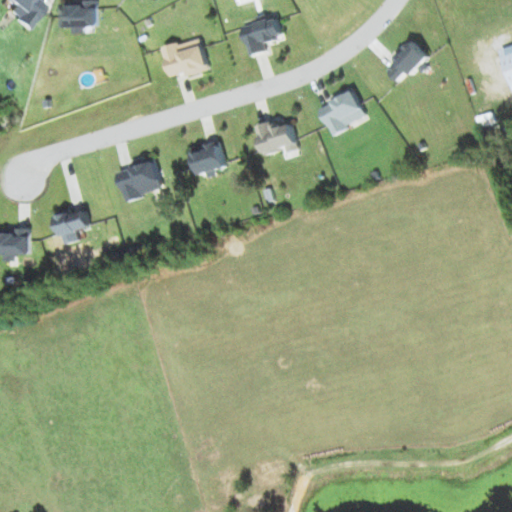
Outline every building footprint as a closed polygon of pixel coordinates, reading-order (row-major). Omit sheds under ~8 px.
[(5,0),(12,6),(7,13),(27,29),(46,6),(37,0),(5,0)] [(87,33),(87,27),(100,26),(99,0),(89,0),(65,1),(66,28),(75,27),(75,33),(87,33)] [(266,42),(285,37),(280,17),(245,27),(253,56),(269,51),(266,42)] [(189,76),(212,70),(203,37),(166,48),(174,76),(188,72),(189,76)] [(399,61),(390,71),(402,81),(410,72),(414,75),(431,57),(412,38),(394,57),(399,61)] [(369,117),(355,86),(332,97),(334,102),(323,108),(334,133),(369,117)] [(267,154),(290,148),(291,152),(301,149),(294,121),(274,126),(272,121),(259,125),(267,154)] [(219,170),(230,167),(222,140),(195,148),(204,177),(220,173),(219,170)] [(130,199),(167,190),(159,157),(134,163),(136,169),(123,172),(130,199)] [(77,214),(75,208),(61,212),(69,244),(83,240),(81,231),(95,227),(90,210),(77,214)] [(0,254),(9,254),(9,261),(20,261),(20,255),(34,255),(34,228),(0,228),(0,254)]
